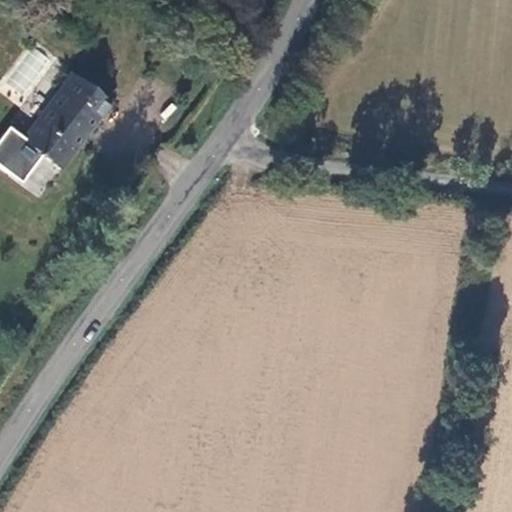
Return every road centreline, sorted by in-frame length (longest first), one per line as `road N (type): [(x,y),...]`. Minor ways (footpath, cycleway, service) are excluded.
road 1 (tertiary): [(0,456),(216,149)]
road 2 (unclassified): [(216,149),(511,189)]
road 3 (tertiary): [(216,149),(302,0)]
